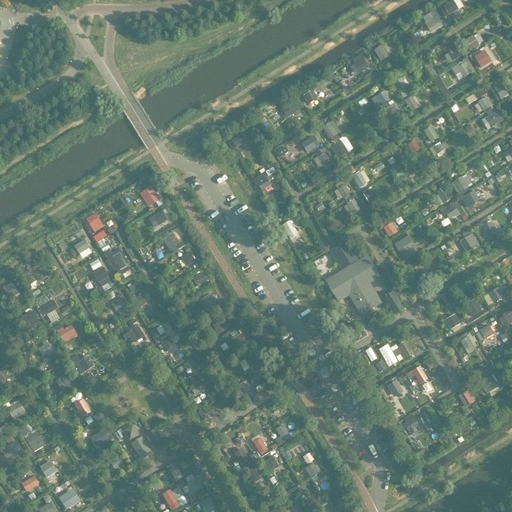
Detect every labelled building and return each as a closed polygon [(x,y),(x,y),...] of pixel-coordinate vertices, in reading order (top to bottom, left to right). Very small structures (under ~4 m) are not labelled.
[(458,11),(452,2),(443,8),(448,16),(458,11)] [(435,9),(422,17),(425,22),(438,14),(435,9)] [(500,12),(496,15),(503,25),(507,22),(500,12)] [(442,26),(437,17),(425,24),(430,33),(442,26)] [(477,47),(471,38),(464,43),(470,51),(477,47)] [(388,58),(381,46),(373,51),(380,62),(388,58)] [(460,58),(452,46),(448,48),(451,53),(444,57),(448,65),(460,58)] [(481,53),(474,58),(481,68),(488,64),(481,53)] [(369,68),(363,59),(353,65),(358,74),(369,68)] [(470,74),(464,64),(458,69),(463,78),(470,74)] [(372,68),(361,75),(365,80),(375,74),(372,68)] [(443,97),(449,95),(441,75),(435,78),(443,97)] [(407,90),(402,81),(395,86),(400,94),(407,90)] [(510,95),(504,85),(494,91),(500,101),(510,95)] [(317,99),(312,91),(303,96),(308,105),(317,99)] [(389,102),(384,92),(376,97),(382,106),(389,102)] [(419,108),(412,97),(404,102),(410,113),(419,108)] [(490,107),(485,99),(478,103),(483,112),(490,107)] [(511,114),(511,102),(511,101),(503,106),(509,116),(511,114)] [(300,115),(292,103),(280,111),(284,118),(290,114),(293,120),(300,115)] [(399,117),(394,109),(387,113),(392,122),(399,117)] [(500,123),(494,114),(484,121),(490,129),(500,123)] [(336,136),(329,123),(321,128),(329,140),(336,136)] [(438,138),(431,128),(424,132),(430,143),(438,138)] [(247,142),(242,135),(232,141),(236,149),(247,142)] [(313,138),(305,143),(310,152),(318,146),(313,138)] [(420,150),(415,142),(408,146),(413,155),(420,150)] [(347,152),(340,143),(333,147),(340,157),(347,152)] [(444,151),(441,145),(434,150),(437,155),(438,154),(440,156),(445,153),(444,151)] [(329,161),(324,153),(317,157),(322,166),(329,161)] [(428,163),(424,156),(417,160),(421,167),(428,163)] [(366,184),(359,173),(351,178),(358,189),(366,184)] [(271,185),(266,178),(264,175),(254,181),(256,184),(257,184),(262,192),(266,190),(265,189),(271,185)] [(471,186),(466,176),(452,185),(458,194),(471,186)] [(350,194),(345,185),(338,190),(343,198),(350,194)] [(151,188),(141,195),(149,207),(159,201),(151,188)] [(376,198),(371,190),(363,195),(368,204),(376,198)] [(454,198),(451,192),(447,195),(444,190),(437,195),(443,204),(454,198)] [(477,202),(471,193),(463,198),(469,207),(477,202)] [(359,209),(354,200),(347,205),(352,213),(359,209)] [(459,214),(453,204),(445,209),(448,214),(446,216),(449,220),(459,214)] [(168,221),(163,212),(153,218),(158,227),(168,221)] [(104,228),(96,214),(86,220),(94,234),(104,228)] [(297,236),(290,222),(282,227),(290,240),(297,236)] [(499,235),(491,223),(481,229),(490,241),(499,235)] [(397,234),(391,225),(384,229),(390,238),(397,234)] [(93,237),(97,242),(108,235),(104,230),(93,237)] [(175,231),(162,239),(170,252),(176,248),(178,250),(184,246),(175,231)] [(478,246),(472,235),(459,243),(466,254),(478,246)] [(406,247),(401,238),(392,243),(397,252),(406,247)] [(89,248),(84,241),(75,247),(79,254),(89,248)] [(369,283),(379,277),(367,256),(352,265),(352,263),(357,260),(345,242),(330,251),(341,270),(346,267),(347,268),(325,281),(338,302),(348,296),(361,317),(381,304),(369,283)] [(195,263),(189,253),(180,258),(186,268),(195,263)] [(126,266),(119,254),(113,258),(119,270),(126,266)] [(108,278),(104,269),(94,274),(99,283),(108,278)] [(38,280),(33,271),(23,277),(29,286),(38,280)] [(423,280),(419,273),(413,276),(418,283),(423,280)] [(207,281),(203,274),(194,279),(198,286),(207,281)] [(17,293),(11,283),(3,288),(9,298),(17,293)] [(503,299),(497,289),(488,295),(494,305),(503,299)] [(45,293),(36,299),(40,307),(50,301),(45,293)] [(403,309),(394,293),(383,299),(393,315),(403,309)] [(211,305),(221,300),(217,294),(208,300),(211,305)] [(147,303),(143,296),(134,301),(138,308),(147,303)] [(126,306),(122,299),(113,305),(117,312),(126,306)] [(481,311),(475,300),(466,306),(472,317),(481,311)] [(58,308),(54,301),(41,308),(45,316),(58,308)] [(24,334),(40,324),(33,311),(16,321),(24,334)] [(511,324),(511,312),(499,321),(502,326),(506,324),(508,327),(511,324)] [(234,324),(228,315),(218,321),(223,330),(234,324)] [(460,325),(455,316),(444,322),(450,331),(460,325)] [(144,337),(138,327),(131,331),(138,341),(144,337)] [(163,327),(153,331),(156,336),(165,332),(163,327)] [(493,335),(488,327),(479,332),(484,341),(493,335)] [(71,336),(67,329),(58,334),(62,341),(71,336)] [(236,348),(245,343),(241,336),(232,341),(236,348)] [(173,346),(168,337),(161,341),(166,350),(173,346)] [(467,338),(460,342),(464,349),(471,345),(467,338)] [(395,345),(390,348),(398,362),(409,355),(408,354),(410,353),(404,343),(397,347),(395,345)] [(52,351),(48,344),(39,350),(43,357),(52,351)] [(259,365),(253,356),(246,360),(251,369),(259,365)] [(376,364),(380,372),(388,368),(384,360),(376,364)] [(91,374),(85,362),(77,367),(84,378),(91,374)] [(420,367),(405,375),(408,380),(414,376),(417,382),(425,377),(420,367)] [(484,390),(497,383),(492,375),(479,383),(484,390)] [(71,383),(67,376),(57,383),(61,389),(71,383)] [(200,386),(196,378),(192,380),(190,377),(184,380),(191,391),(200,386)] [(395,382),(388,386),(393,394),(400,390),(395,382)] [(468,390),(463,394),(470,405),(475,402),(468,390)] [(84,404),(77,409),(82,418),(90,414),(84,404)] [(22,412),(17,405),(8,410),(13,418),(22,412)] [(415,428),(419,426),(414,419),(405,425),(411,435),(417,431),(415,428)] [(291,438),(283,424),(275,429),(283,443),(291,438)] [(129,441),(139,435),(133,425),(123,431),(129,441)] [(161,440),(155,430),(147,435),(153,445),(161,440)] [(35,433),(26,439),(34,452),(38,450),(36,447),(41,444),(35,433)] [(109,444),(102,433),(91,440),(98,451),(109,444)] [(152,454),(142,438),(131,445),(141,461),(152,454)] [(266,449),(260,439),(253,443),(259,453),(266,449)] [(20,451),(14,442),(1,450),(7,459),(20,451)] [(248,459),(241,449),(234,454),(240,464),(248,459)] [(307,462),(313,459),(310,453),(304,456),(307,462)] [(124,468),(117,456),(108,461),(116,473),(124,468)] [(273,458),(266,462),(271,469),(277,465),(273,458)] [(56,473),(50,463),(41,469),(46,478),(56,473)] [(320,473),(314,463),(305,470),(310,479),(320,473)] [(253,469),(246,474),(251,482),(258,477),(253,469)] [(38,485),(34,478),(25,483),(29,490),(38,485)] [(201,488),(196,479),(185,485),(191,494),(201,488)] [(180,508),(169,490),(162,495),(172,511),(180,508)] [(70,507),(77,503),(70,493),(64,497),(70,507)] [(209,511),(215,509),(209,497),(199,503),(203,511),(209,511)] [(57,511),(51,503),(39,511),(57,511)]
